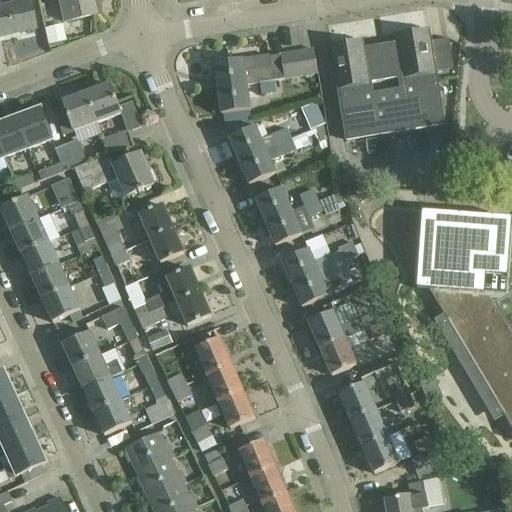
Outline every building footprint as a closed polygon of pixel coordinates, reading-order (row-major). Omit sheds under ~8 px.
[(0,37),(34,30),(28,2),(38,0),(37,0),(9,0),(11,7),(0,9),(0,37)] [(95,16),(91,0),(58,0),(61,9),(64,23),(95,16)] [(62,25),(44,30),(49,49),(63,46),(63,43),(66,42),(62,25)] [(375,50),(381,83),(397,80),(399,90),(399,91),(438,85),(429,32),(397,37),(399,46),(375,50)] [(373,95),(371,84),(381,83),(375,50),(364,52),(363,43),(331,48),(339,101),(373,95)] [(215,66),(218,90),(318,75),(314,51),(269,58),(271,68),(245,72),(243,63),(244,62),(243,62),(215,66)] [(318,75),(218,90),(222,115),(222,116),(250,112),(248,99),(276,95),(274,82),(318,75)] [(399,91),(399,90),(373,95),(339,101),(346,142),(441,127),(441,126),(444,125),(438,85),(399,91)] [(87,95),(98,124),(122,115),(111,86),(87,95)] [(74,133),(98,124),(87,95),(63,104),(74,133)] [(17,120),(28,150),(52,141),(41,112),(17,120)] [(322,118),(308,125),(311,132),(326,125),(322,118)] [(0,145),(5,158),(28,150),(17,120),(0,126),(0,145)] [(328,137),(324,127),(313,132),(317,142),(328,137)] [(261,141),(256,129),(229,140),(230,141),(240,163),(292,141),(287,130),(261,141)] [(132,146),(126,131),(104,141),(110,156),(132,146)] [(292,141),(240,163),(249,186),(249,187),(276,175),(271,163),(296,152),(292,141)] [(77,142),(66,146),(75,170),(87,165),(77,142)] [(60,164),(64,174),(75,170),(66,146),(55,151),(60,164)] [(154,186),(141,156),(110,169),(106,159),(88,166),(75,171),(85,194),(119,179),(127,197),(154,186)] [(60,164),(41,172),(45,182),(64,174),(60,164)] [(31,177),(14,183),(17,192),(34,185),(31,177)] [(53,186),(65,211),(83,203),(71,178),(53,186)] [(0,198),(17,192),(14,183),(0,188),(0,198)] [(266,225),(293,213),(283,190),(256,202),(256,203),(257,202),(266,225)] [(304,208),(319,202),(314,191),(299,198),(304,208)] [(340,195),(320,203),(326,217),(346,209),(340,195)] [(1,211),(12,234),(38,222),(27,199),(1,211)] [(319,204),(319,202),(304,208),(309,219),(323,213),(319,204)] [(150,241),(173,231),(163,207),(140,217),(150,241)] [(79,230),(88,226),(83,213),(73,217),(79,230)] [(303,237),(293,213),(266,225),(276,247),(275,247),(276,248),(303,237)] [(511,220),(423,214),(417,291),(430,292),(511,430),(511,220)] [(98,224),(112,257),(125,252),(117,233),(124,230),(117,215),(98,224)] [(48,244),(38,222),(12,234),(22,256),(48,244)] [(88,226),(79,230),(80,231),(72,235),(81,257),(98,249),(88,226)] [(183,255),(173,231),(150,241),(160,265),(183,255)] [(32,279),(58,267),(48,244),(22,256),(32,279)] [(352,260),(359,257),(353,244),(339,250),(340,253),(314,264),(309,251),(282,263),(283,264),(293,286),(352,260)] [(128,259),(125,252),(112,257),(115,265),(128,259)] [(99,276),(107,272),(108,272),(102,258),(93,262),(99,276)] [(352,260),(293,286),(303,308),(302,309),(303,310),(321,302),(329,298),(324,286),(350,275),(349,272),(356,270),(352,260)] [(43,301),(69,290),(58,267),(32,279),(43,301)] [(135,311),(139,320),(169,308),(177,304),(200,294),(190,270),(159,283),(165,295),(146,303),(147,305),(135,311)] [(108,272),(107,272),(99,276),(105,289),(113,285),(108,272)] [(105,289),(113,304),(124,299),(117,283),(105,289)] [(374,287),(350,298),(355,309),(379,299),(374,287)] [(69,290),(43,301),(53,324),(79,313),(69,290)] [(211,318),(200,294),(177,304),(188,328),(211,318)] [(169,308),(139,320),(144,331),(173,318),(169,308)] [(129,344),(138,340),(124,310),(102,320),(107,332),(121,326),(129,344)] [(364,332),(388,321),(384,310),(341,329),(334,313),(309,324),(309,326),(310,325),(321,350),(346,340),(364,332)] [(393,333),(388,321),(364,332),(369,343),(393,333)] [(172,344),(167,331),(147,340),(153,352),(172,344)] [(63,346),(74,369),(100,357),(89,334),(63,346)] [(144,354),(138,340),(129,344),(132,351),(135,357),(144,354)] [(207,378),(232,367),(221,342),(221,341),(221,340),(196,351),(207,378)] [(357,366),(346,340),(321,350),(332,376),(331,376),(332,377),(357,366)] [(160,367),(172,393),(187,387),(182,377),(189,374),(178,350),(156,360),(160,367)] [(118,377),(107,354),(100,357),(74,369),(84,392),(110,380),(118,377)] [(218,403),(243,393),(232,367),(207,378),(218,403)] [(150,389),(153,388),(159,385),(152,372),(144,376),(150,389)] [(0,375),(0,403),(14,397),(3,374),(0,375)] [(386,381),(395,404),(411,397),(406,386),(401,387),(397,376),(386,381)] [(434,378),(420,384),(429,406),(444,400),(434,378)] [(84,392),(94,415),(121,403),(110,380),(84,392)] [(270,384),(257,387),(262,409),(275,406),(270,384)] [(159,385),(153,388),(150,389),(156,402),(165,398),(159,385)] [(341,397),(352,422),(376,412),(365,385),(340,396),(341,397)] [(192,398),(187,387),(172,393),(178,405),(192,398)] [(254,418),(243,393),(218,403),(230,431),(255,420),(254,418)] [(0,430),(24,419),(14,397),(0,403),(0,430)] [(415,408),(411,397),(395,404),(400,415),(415,408)] [(155,423),(175,415),(169,400),(149,409),(155,423)] [(121,403),(94,415),(105,437),(131,426),(121,403)] [(212,438),(200,412),(185,419),(198,445),(212,438)] [(352,422),(363,449),(388,438),(376,412),(352,422)] [(0,437),(8,454),(35,442),(24,419),(0,430),(0,437)] [(126,450),(138,476),(171,460),(160,436),(163,434),(162,433),(126,450)] [(399,465),(388,438),(363,449),(374,474),(374,476),(399,465)] [(442,472),(428,439),(413,445),(419,458),(410,461),(419,482),(442,472)] [(35,442),(8,454),(13,466),(4,471),(9,482),(45,465),(35,442)] [(240,452),(252,479),(276,469),(265,444),(265,442),(240,452)] [(183,486),(171,460),(138,476),(149,501),(183,486)] [(228,471),(223,460),(209,467),(214,478),(228,471)] [(276,469),(252,479),(263,506),(287,495),(276,469)] [(193,511),(195,511),(183,486),(149,501),(154,511),(193,511)] [(0,496),(0,511),(6,511),(4,506),(12,503),(8,493),(0,496)] [(294,511),(287,495),(263,506),(266,511),(294,511)] [(421,511),(421,510),(427,509),(425,496),(386,503),(387,511),(421,511)] [(66,511),(61,499),(35,511),(66,511)] [(248,511),(243,501),(229,508),(231,511),(248,511)]
